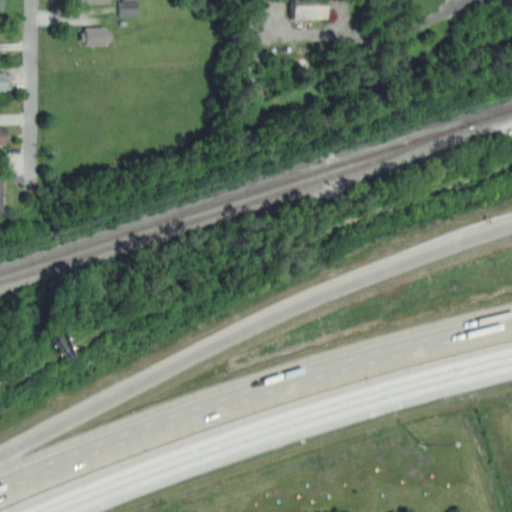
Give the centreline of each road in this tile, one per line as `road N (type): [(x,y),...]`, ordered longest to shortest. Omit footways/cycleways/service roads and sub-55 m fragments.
road 1 (motorway): [(511,225),(264,321),(0,455)]
road 2 (motorway): [(343,365),(0,486)]
road 3 (motorway): [(45,511),(231,440),(387,392)]
road 4 (residential): [(31,0),(31,199)]
road 5 (motorway): [(511,321),(343,365)]
road 6 (motorway): [(387,392),(511,359)]
